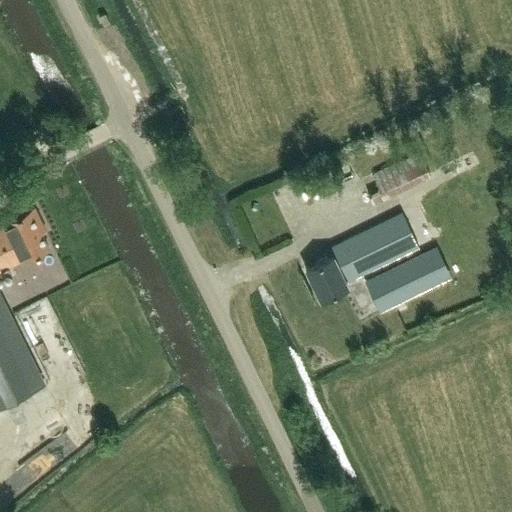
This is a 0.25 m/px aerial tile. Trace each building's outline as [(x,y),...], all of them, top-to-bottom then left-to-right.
[(109,23),(105,13),(99,16),(103,25),(109,23)] [(8,220),(0,224),(0,405),(44,384),(0,296),(0,269),(25,257),(26,258),(47,248),(37,226),(42,224),(34,207),(7,219),(8,220)] [(348,281),(419,247),(402,212),(343,240),(347,249),(309,267),(324,298),(350,285),(348,281)] [(437,284),(422,255),(364,283),(378,313),(437,284)] [(50,475),(99,440),(85,420),(36,455),(50,475)]
